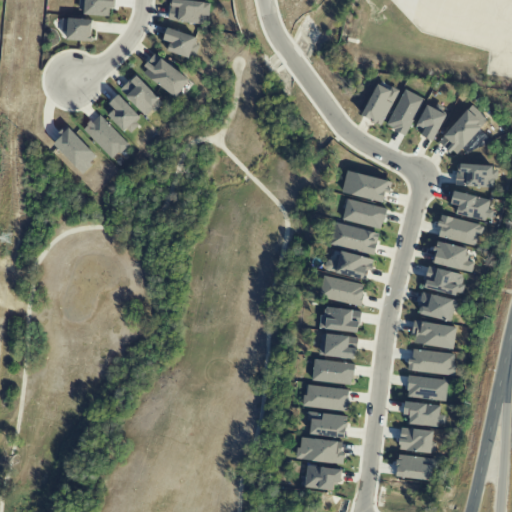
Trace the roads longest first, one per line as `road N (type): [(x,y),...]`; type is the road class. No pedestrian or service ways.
road 1 (residential): [(363,511),(388,328),(425,176)]
road 2 (residential): [(264,0),(341,123),(425,176)]
road 3 (secondary): [(511,339),(472,511)]
road 4 (motorway): [(511,339),(496,511)]
